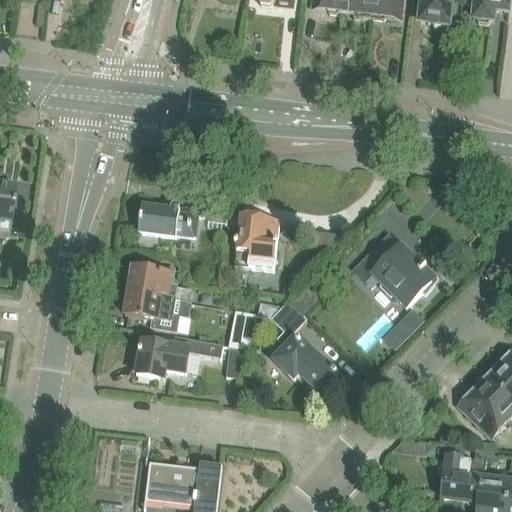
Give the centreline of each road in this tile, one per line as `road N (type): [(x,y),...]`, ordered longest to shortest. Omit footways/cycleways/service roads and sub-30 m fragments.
road 1 (tertiary): [(509,148),(131,98)]
road 2 (residential): [(325,468),(511,278)]
road 3 (residential): [(304,449),(45,413)]
road 4 (unclassified): [(45,413),(87,189)]
